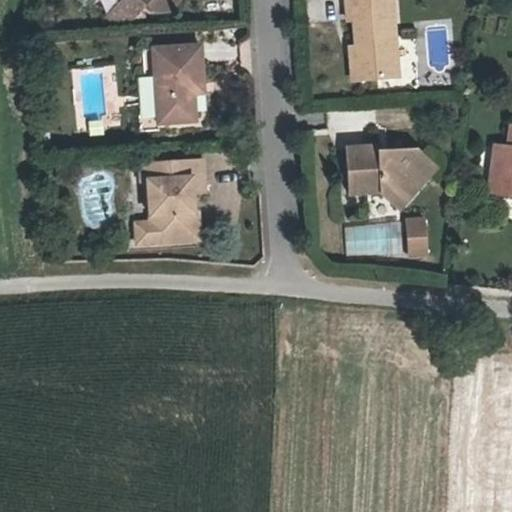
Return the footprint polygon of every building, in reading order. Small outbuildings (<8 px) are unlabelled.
[(145,0),(161,15),(173,14),(186,0),(145,0)] [(397,0),(352,0),(354,30),(359,30),(363,89),(403,87),(397,0)] [(200,129),(198,102),(198,92),(208,91),(205,53),(156,57),(162,132),(200,129)] [(208,102),(208,91),(198,92),(198,102),(208,102)] [(511,122),(509,122),(506,144),(494,143),(490,173),(500,174),(499,189),(511,190),(511,122)] [(424,181),(433,170),(420,160),(393,161),(389,165),(383,165),(382,158),(351,158),(353,205),(387,204),(412,221),(429,198),(424,181)] [(424,181),(429,198),(443,178),(433,170),(424,181)] [(488,187),(499,189),(500,174),(490,173),(488,187)] [(145,179),(146,192),(154,196),(156,233),(153,239),(154,261),(201,259),(200,247),(204,247),(203,231),(199,232),(199,223),(198,223),(196,205),(210,204),(207,174),(145,179)] [(156,233),(137,234),(138,241),(139,262),(154,261),(153,239),(156,233)]
